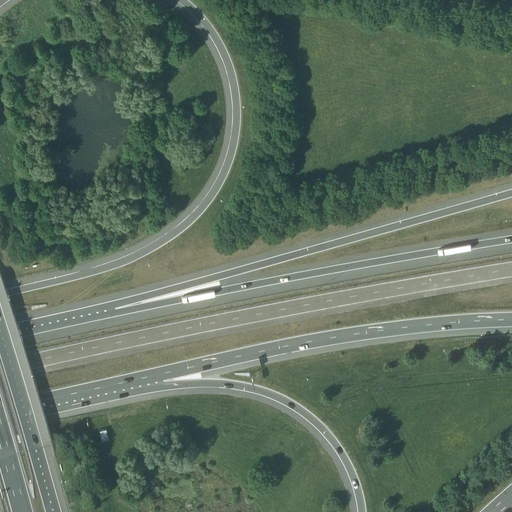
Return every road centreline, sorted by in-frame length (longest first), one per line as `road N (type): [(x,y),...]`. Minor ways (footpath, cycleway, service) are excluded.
road 1 (motorway): [(183,0),(220,47),(233,82),(234,138),(211,195),(186,224),(137,255),(0,295)]
road 2 (motorway): [(100,388),(363,335),(511,320)]
road 3 (motorway): [(511,193),(116,311)]
road 4 (motorway): [(511,240),(116,311)]
road 5 (motorway): [(100,388),(229,386),(286,401),(344,455),(362,511)]
road 6 (motorway): [(40,481),(0,346)]
